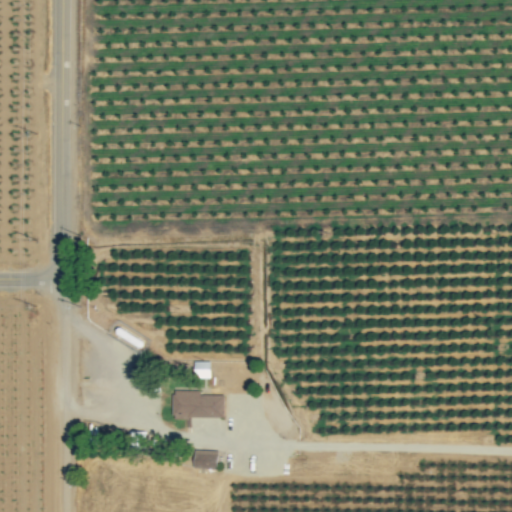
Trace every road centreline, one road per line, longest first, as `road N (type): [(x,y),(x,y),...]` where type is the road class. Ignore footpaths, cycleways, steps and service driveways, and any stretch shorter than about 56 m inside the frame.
road 1 (tertiary): [(60,281),(61,0)]
road 2 (residential): [(61,511),(60,281)]
